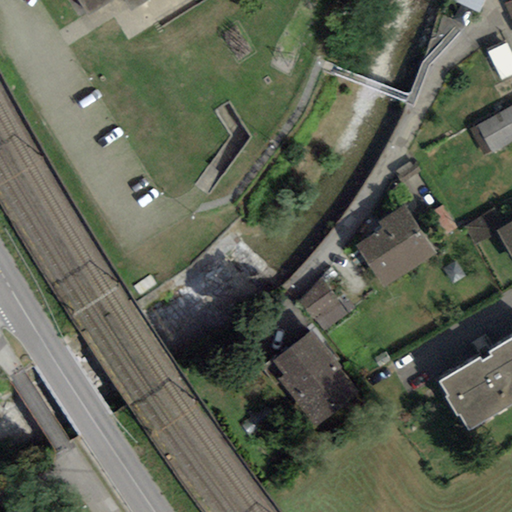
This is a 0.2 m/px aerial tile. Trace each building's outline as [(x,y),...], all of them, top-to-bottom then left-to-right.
[(74,0),(83,14),(106,0),(123,0),(129,9),(143,0),(74,0)] [(487,11),(489,0),(449,0),(450,0),(487,11)] [(511,43),(494,49),(504,78),(511,74),(511,43)] [(511,106),(474,126),(485,148),(511,134),(511,106)] [(356,243),(380,280),(431,248),(407,211),(356,243)] [(511,218),(494,228),(511,259),(511,218)] [(298,296),(309,312),(333,295),(322,279),(298,296)] [(266,360),(314,422),(353,392),(305,330),(266,360)] [(511,333),(434,379),(462,427),(511,397),(511,333)]
